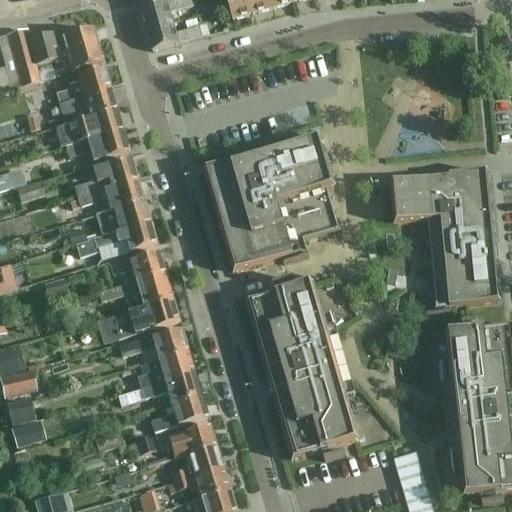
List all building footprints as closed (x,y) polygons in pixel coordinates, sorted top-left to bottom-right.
[(138,0),(142,13),(188,0),(138,0)] [(188,0),(142,13),(148,34),(173,27),(170,17),(194,10),(191,0),(188,0)] [(226,0),(233,23),(253,17),(248,0),(226,0)] [(248,0),(253,17),(274,12),(270,0),(248,0)] [(270,0),(274,12),(294,6),(292,0),(270,0)] [(176,37),(173,27),(148,34),(154,54),(203,40),(200,30),(176,37)] [(40,86),(38,81),(35,68),(57,62),(58,65),(67,62),(71,77),(102,67),(92,32),(61,42),(63,50),(54,52),(50,39),(29,45),(26,34),(0,41),(0,52),(5,70),(8,84),(18,81),(20,91),(40,86)] [(0,97),(11,94),(8,84),(5,70),(0,71),(0,97)] [(110,93),(107,81),(104,71),(77,79),(77,81),(79,87),(55,94),(59,108),(110,93)] [(64,128),(89,121),(116,114),(110,93),(59,108),(64,128)] [(61,152),(87,145),(122,135),(116,114),(89,121),(64,128),(55,131),(61,152)] [(30,134),(39,132),(35,118),(26,120),(30,134)] [(53,122),(41,124),(44,145),(56,143),(53,122)] [(128,155),(122,135),(87,145),(66,151),(69,161),(90,155),(93,165),(101,163),(128,155)] [(264,158),(206,174),(236,277),(308,256),(304,244),(339,234),(328,195),(333,194),(322,155),(326,154),(322,141),(309,145),(310,148),(297,152),(265,161),(264,158)] [(75,192),(77,202),(137,185),(131,163),(104,171),(92,174),(96,185),(75,192)] [(10,176),(0,178),(0,194),(14,191),(10,176)] [(393,188),(397,228),(428,225),(437,313),(500,306),(487,176),(450,180),(450,182),(393,188)] [(109,216),(116,214),(143,206),(137,185),(77,202),(76,202),(79,211),(105,203),(109,216)] [(39,186),(16,193),(20,205),(42,199),(39,186)] [(103,241),(111,239),(150,228),(143,206),(116,214),(109,216),(97,220),(103,241)] [(156,248),(150,228),(111,239),(103,241),(87,245),(76,249),(79,262),(98,256),(97,252),(125,243),(129,256),(156,248)] [(84,233),(68,237),(72,250),(76,249),(87,245),(84,233)] [(131,274),(135,287),(165,278),(158,255),(117,268),(119,277),(131,274)] [(141,307),(142,312),(173,303),(165,278),(135,287),(99,298),(101,305),(125,298),(129,310),(141,307)] [(99,294),(122,289),(120,279),(96,284),(99,294)] [(66,281),(43,287),(47,300),(69,294),(66,281)] [(311,288),(249,306),(295,464),(356,446),(311,288)] [(179,326),(173,303),(142,312),(131,316),(134,326),(115,332),(118,343),(179,326)] [(82,312),(69,315),(74,332),(87,328),(82,312)] [(511,330),(449,338),(467,500),(511,495),(511,330)] [(151,341),(119,350),(122,362),(155,352),(158,364),(188,355),(181,333),(152,342),(151,341)] [(18,349),(0,354),(0,377),(25,370),(18,349)] [(141,393),(164,385),(194,377),(188,355),(158,364),(139,370),(142,378),(137,380),(141,393)] [(16,377),(0,381),(0,383),(5,402),(21,397),(16,377)] [(168,396),(171,408),(201,399),(194,377),(164,385),(141,393),(118,399),(120,409),(168,396)] [(207,421),(201,399),(171,408),(174,417),(152,423),(155,436),(177,429),(207,421)] [(27,402),(7,407),(12,429),(33,423),(27,402)] [(26,427),(11,431),(17,451),(31,446),(26,427)] [(173,463),(187,459),(216,450),(210,428),(157,444),(160,454),(170,451),(173,463)] [(98,457),(122,450),(118,437),(95,444),(98,457)] [(155,454),(151,441),(136,446),(140,459),(155,454)] [(173,486),(193,481),(223,472),(216,450),(187,459),(189,468),(180,471),(181,474),(170,477),(173,486)] [(394,463),(407,511),(432,511),(417,457),(394,463)] [(196,491),(199,501),(229,493),(223,472),(193,481),(173,486),(167,488),(169,495),(188,490),(189,493),(196,491)] [(107,511),(121,511),(139,507),(135,491),(104,500),(107,511)] [(234,511),(229,493),(199,501),(193,503),(194,511),(234,511)] [(48,500),(35,504),(36,511),(62,511),(58,497),(48,500)]
